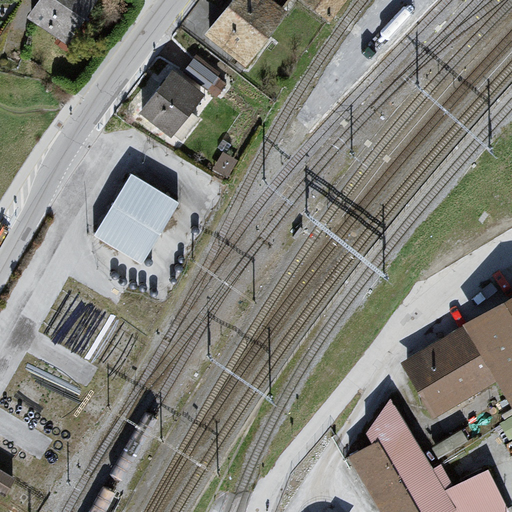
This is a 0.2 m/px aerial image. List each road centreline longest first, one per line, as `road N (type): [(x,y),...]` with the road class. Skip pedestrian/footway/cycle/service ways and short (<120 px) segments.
road 1 (residential): [(511,242),(412,316),(285,462),(256,511)]
road 2 (residential): [(0,258),(94,103),(171,0)]
road 3 (unknown): [(415,0),(320,126)]
